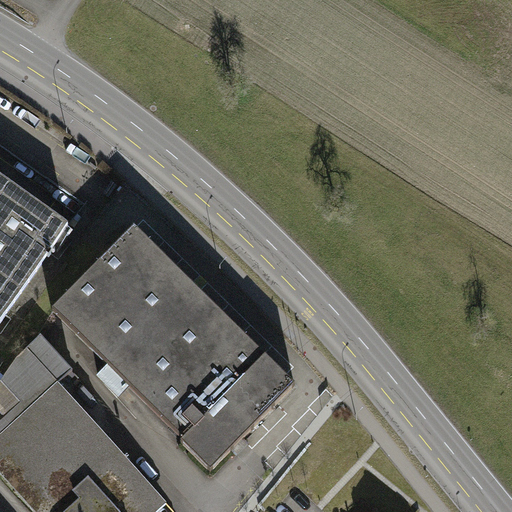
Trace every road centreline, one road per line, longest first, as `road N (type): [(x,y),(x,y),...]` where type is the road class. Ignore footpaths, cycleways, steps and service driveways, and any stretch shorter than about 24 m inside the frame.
road 1 (secondary): [(495,511),(361,342),(199,178),(0,34)]
road 2 (unclassified): [(216,511),(314,393),(132,203),(100,242)]
